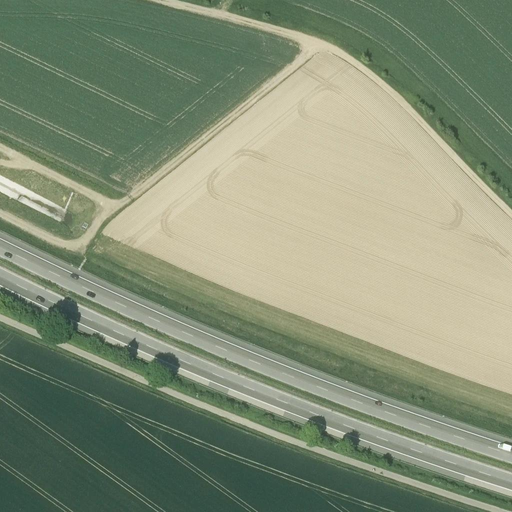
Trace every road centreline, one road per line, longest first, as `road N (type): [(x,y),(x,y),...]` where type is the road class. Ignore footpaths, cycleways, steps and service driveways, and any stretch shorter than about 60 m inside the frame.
road 1 (motorway): [(511,454),(315,387),(118,307),(0,248)]
road 2 (motorway): [(0,278),(261,392),(511,482)]
road 3 (unclassified): [(0,316),(259,426),(502,511)]
road 4 (track): [(160,0),(337,52),(511,214)]
